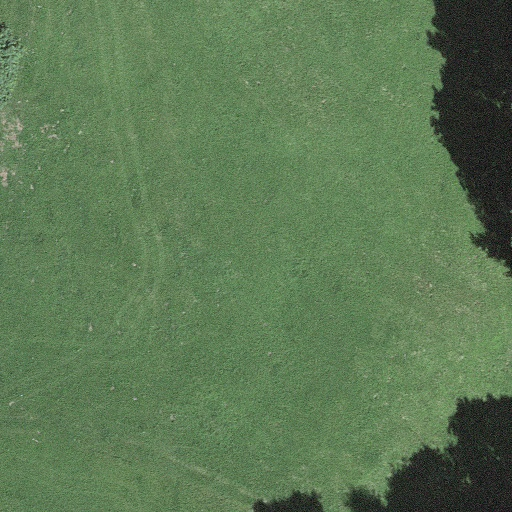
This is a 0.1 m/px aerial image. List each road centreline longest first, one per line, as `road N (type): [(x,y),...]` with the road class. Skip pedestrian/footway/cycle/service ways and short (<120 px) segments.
road 1 (track): [(0,409),(113,333),(140,283),(141,233),(107,0)]
road 2 (track): [(283,511),(104,434),(0,413)]
